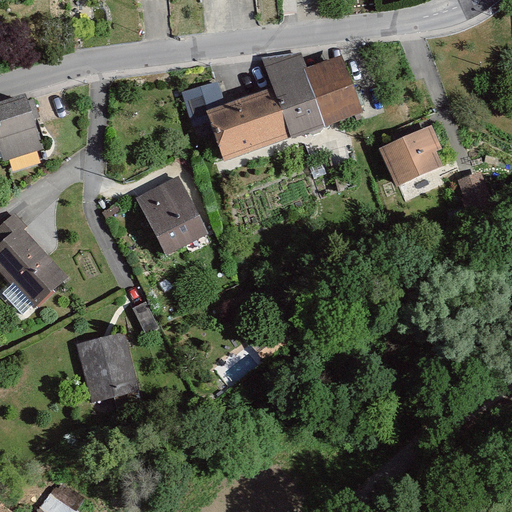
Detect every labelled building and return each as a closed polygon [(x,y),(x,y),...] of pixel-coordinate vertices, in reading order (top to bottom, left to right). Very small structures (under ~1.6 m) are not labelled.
[(359,116),(338,57),(305,68),(302,58),(256,60),(269,95),(206,118),(222,164),(359,116)] [(0,166),(38,155),(21,102),(0,108),(0,166)] [(440,156),(428,129),(372,154),(391,195),(440,174),(432,157),(440,156)] [(486,199),(476,175),(452,184),(462,209),(486,199)] [(204,240),(175,182),(132,204),(161,261),(204,240)] [(67,281),(18,230),(0,246),(0,279),(32,314),(67,281)] [(157,333),(140,301),(125,309),(141,341),(157,333)] [(134,397),(122,336),(73,346),(85,407),(134,397)]
